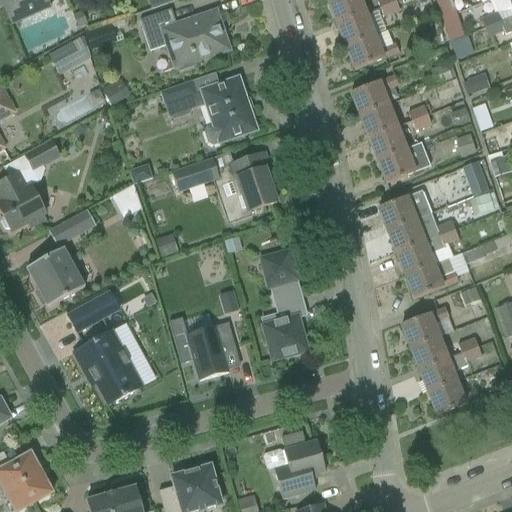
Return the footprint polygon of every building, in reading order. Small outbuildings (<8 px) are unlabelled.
[(50,9),(46,0),(0,0),(11,26),(50,9)] [(150,11),(151,12),(173,3),(172,0),(149,0),(147,1),(150,11)] [(339,0),(328,5),(337,27),(366,16),(359,0),(339,0)] [(396,4),(395,3),(394,0),(376,0),(380,10),(396,4)] [(383,19),(399,13),(396,4),(380,10),(383,19)] [(192,64),(212,57),(211,53),(227,47),(215,13),(175,26),(170,11),(138,22),(149,52),(166,47),(174,70),(177,69),(178,72),(193,67),(192,64)] [(484,31),(504,23),(500,13),(480,21),(484,31)] [(85,27),(80,14),(72,18),(78,30),(85,27)] [(345,50),(374,38),(366,16),(337,27),(345,50)] [(511,19),(504,23),(484,31),(488,40),(504,33),(505,36),(511,33),(511,19)] [(113,37),(110,28),(86,36),(91,52),(115,44),(123,42),(120,35),(113,37)] [(419,40),(423,52),(439,46),(435,34),(419,40)] [(374,38),(345,50),(354,72),(398,55),(395,45),(391,47),(380,51),(374,38)] [(48,57),(59,78),(90,61),(83,39),(48,57)] [(457,63),(467,59),(460,41),(450,45),(457,63)] [(451,81),(446,67),(446,66),(430,72),(432,78),(436,88),(452,82),(451,81)] [(484,76),(466,82),(467,84),(471,96),(472,97),(478,95),(490,90),(484,76)] [(359,118),(388,107),(382,93),(397,87),(394,78),(350,96),(359,118)] [(211,127),(206,128),(203,134),(207,145),(212,147),(256,132),(238,79),(200,92),(206,109),(211,127)] [(164,107),(196,96),(192,83),(159,94),(164,107)] [(122,102),(112,85),(101,92),(111,108),(122,102)] [(0,123),(16,115),(3,90),(0,92),(0,151),(5,149),(0,138),(0,123)] [(368,141),(397,130),(388,107),(359,118),(368,141)] [(407,114),(411,124),(427,118),(423,108),(407,114)] [(465,110),(454,114),(459,127),(469,123),(465,110)] [(430,127),(427,118),(411,124),(415,133),(430,127)] [(420,145),(416,147),(405,150),(397,130),(368,141),(377,164),(421,146),(420,145)] [(461,160),(476,155),(470,137),(455,142),(461,160)] [(22,159),(31,175),(57,161),(48,145),(22,159)] [(421,146),(377,164),(386,186),(430,169),(421,146)] [(229,225),(249,218),(247,214),(276,205),(270,186),(274,185),(264,155),(227,168),(237,196),(222,201),(219,207),(224,222),(229,225)] [(171,175),(177,194),(218,181),(212,161),(171,175)] [(489,165),(494,180),(507,176),(502,161),(489,165)] [(133,187),(146,182),(142,169),(129,174),(133,187)] [(478,171),(465,176),(471,193),(484,188),(478,171)] [(42,218),(45,216),(30,188),(27,190),(20,175),(0,186),(0,214),(3,219),(0,224),(4,231),(9,232),(11,235),(27,226),(30,230),(44,222),(42,218)] [(142,212),(133,188),(133,187),(131,188),(110,200),(123,222),(142,212)] [(430,216),(423,197),(421,194),(378,211),(387,234),(430,216)] [(474,201),(479,216),(498,210),(492,195),(474,201)] [(56,249),(95,228),(87,213),(48,235),(56,249)] [(387,234),(396,256),(454,232),(450,223),(435,229),(430,216),(387,234)] [(396,256),(404,279),(448,262),(448,260),(433,266),(429,256),(444,251),(443,248),(458,242),(454,232),(396,256)] [(159,262),(176,256),(171,238),(153,243),(159,262)] [(227,256),(242,252),(239,240),(224,244),(227,256)] [(484,259),(483,257),(480,249),(461,256),(465,266),(484,259)] [(47,310),(84,290),(62,252),(26,271),(38,293),(35,295),(42,308),(45,306),(47,310)] [(297,282),(290,256),(289,253),(261,261),(269,290),(270,290),(278,317),(284,316),(286,322),(281,329),(264,334),(272,363),(293,357),(293,358),(302,355),(307,353),(297,320),(306,318),(296,283),(297,282)] [(457,285),(448,262),(404,279),(413,302),(457,285)] [(479,302),(474,290),(460,295),(465,308),(479,302)] [(224,317),(237,313),(232,294),(218,297),(224,317)] [(66,319),(76,338),(117,316),(106,296),(66,319)] [(151,297),(142,301),(147,310),(155,305),(151,297)] [(511,338),(511,303),(496,310),(507,340),(511,338)] [(401,328),(410,351),(438,339),(453,333),(444,311),(401,328)] [(235,351),(229,332),(227,325),(186,337),(199,384),(228,375),(222,355),(235,351)] [(139,391),(141,390),(111,334),(72,355),(83,375),(87,373),(107,409),(127,398),(129,402),(141,396),(139,391)] [(442,349),(438,339),(410,351),(418,373),(491,345),(491,344),(477,350),(473,340),(457,346),(456,344),(442,349)] [(418,373),(427,396),(456,385),(451,374),(466,368),(465,365),(494,354),(491,345),(418,373)] [(489,386),(493,396),(510,390),(506,380),(489,386)] [(436,419),(465,407),(456,385),(427,396),(436,419)] [(0,425),(10,420),(0,402),(0,425)] [(281,441),(284,453),(283,453),(287,469),(274,472),(282,501),(315,492),(311,478),(325,474),(316,444),(305,447),(302,435),(281,441)] [(0,471),(0,488),(12,511),(21,511),(52,496),(30,455),(0,471)] [(210,469),(185,476),(171,480),(174,489),(158,494),(163,511),(204,511),(221,507),(210,469)] [(86,504),(87,511),(141,511),(135,490),(117,495),(116,494),(104,497),(104,499),(86,504)] [(238,511),(255,511),(252,499),(236,504),(238,511)]
